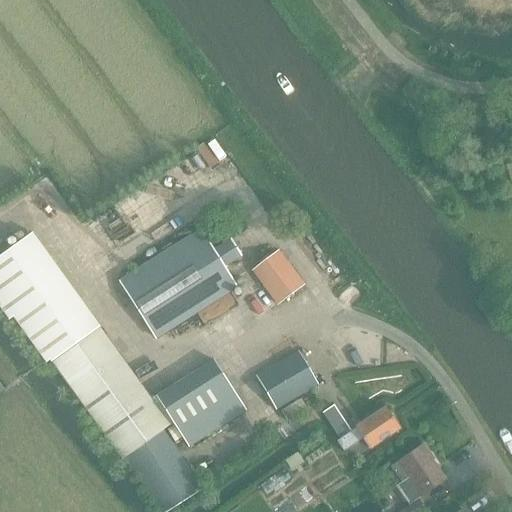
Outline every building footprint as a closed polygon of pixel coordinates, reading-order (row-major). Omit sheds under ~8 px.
[(200,233),(121,283),(155,336),(155,337),(236,286),(224,268),(241,257),(231,240),(214,251),(202,232),(200,233)] [(278,252),(253,271),(262,284),(277,304),(302,285),(278,252)] [(159,511),(162,511),(200,488),(161,428),(172,422),(188,447),(245,410),(213,359),(151,398),(98,326),(49,361),(120,458),(124,456),(159,511)] [(275,409),(317,384),(298,351),(256,376),(275,409)] [(301,399),(281,411),(288,422),(307,410),(301,399)] [(329,401),(316,410),(343,451),(362,438),(369,449),(399,429),(384,407),(349,431),(329,401)] [(419,495),(444,480),(428,454),(430,453),(426,446),(422,448),(420,445),(396,460),(397,462),(391,466),(400,481),(407,476),(419,495)] [(290,479),(288,476),(284,469),(259,486),(261,489),(266,496),(273,491),(275,493),(285,487),(283,484),(290,479)] [(418,511),(425,508),(418,498),(397,511),(418,511)]
